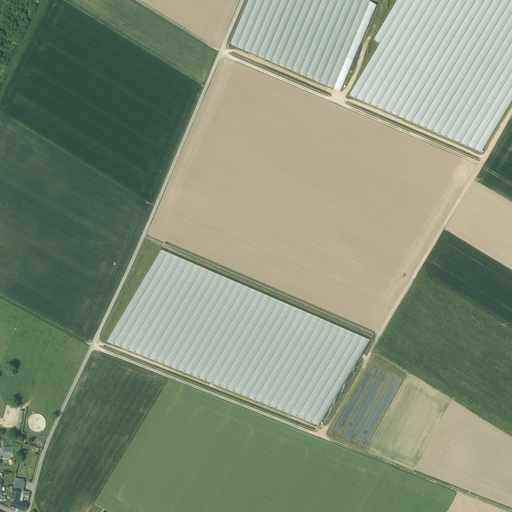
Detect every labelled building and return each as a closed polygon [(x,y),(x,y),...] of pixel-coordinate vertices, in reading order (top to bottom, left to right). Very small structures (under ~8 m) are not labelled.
[(374,0),(248,0),(230,45),(341,91),(379,3),(374,0)] [(511,107),(511,0),(397,0),(373,42),(380,45),(349,96),(480,160),(511,107)] [(160,250),(106,343),(319,427),(369,341),(160,250)] [(24,480),(15,478),(13,488),(23,490),(24,483),(24,482),(24,480)] [(20,492),(13,491),(10,507),(16,508),(24,511),(26,504),(18,502),(20,492)]
